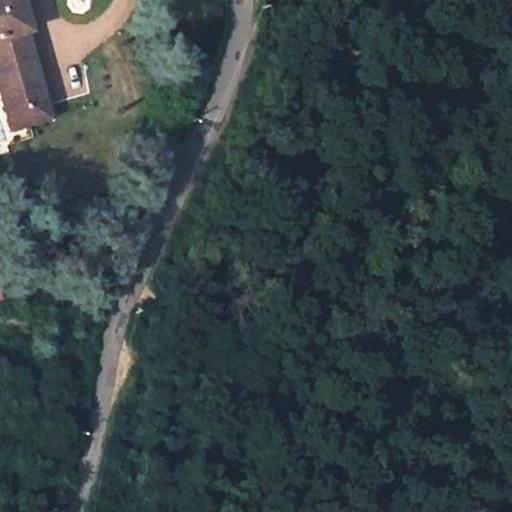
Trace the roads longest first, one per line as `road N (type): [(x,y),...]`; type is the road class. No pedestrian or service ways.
road 1 (residential): [(243,0),(215,100),(123,297),(68,511)]
road 2 (track): [(197,360),(191,330),(200,289),(347,0)]
road 3 (track): [(123,297),(359,500),(387,511)]
